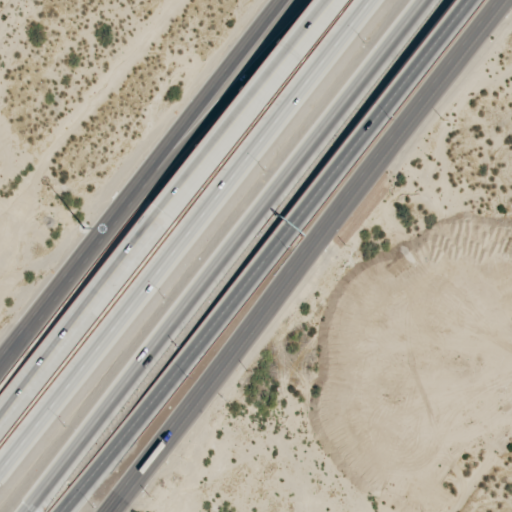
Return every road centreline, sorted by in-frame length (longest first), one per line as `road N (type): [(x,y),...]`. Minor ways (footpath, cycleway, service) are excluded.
road 1 (motorway): [(25,511),(424,0)]
road 2 (motorway): [(370,0),(0,473)]
road 3 (motorway): [(55,511),(364,121)]
road 4 (secondary): [(281,0),(0,365)]
road 5 (secondary): [(110,511),(337,212)]
road 6 (motorway): [(328,0),(160,213)]
road 7 (secondary): [(337,212),(500,0)]
road 8 (motorway): [(160,213),(0,426)]
road 9 (motorway): [(306,0),(189,123)]
road 10 (motorway): [(364,121),(461,0)]
